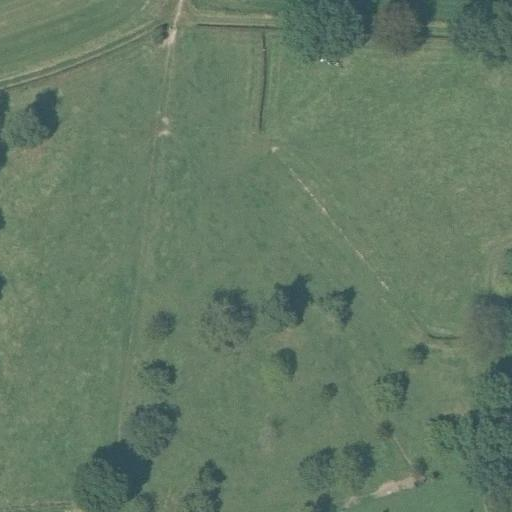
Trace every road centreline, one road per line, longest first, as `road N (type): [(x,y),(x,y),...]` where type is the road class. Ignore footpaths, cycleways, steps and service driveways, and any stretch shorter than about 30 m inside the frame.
road 1 (track): [(175,18),(511,33)]
road 2 (track): [(0,86),(175,18)]
